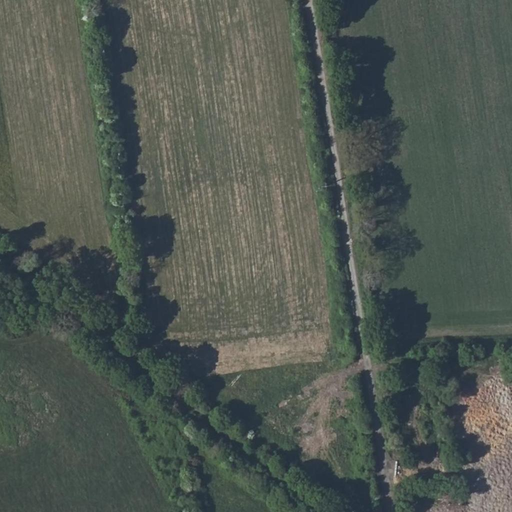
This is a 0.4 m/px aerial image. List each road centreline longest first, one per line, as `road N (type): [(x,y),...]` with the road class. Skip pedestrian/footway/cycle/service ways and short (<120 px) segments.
road 1 (unclassified): [(398,511),(315,0)]
road 2 (track): [(374,363),(511,353)]
